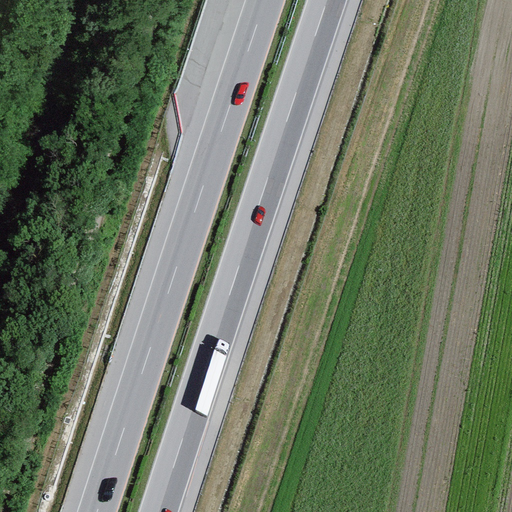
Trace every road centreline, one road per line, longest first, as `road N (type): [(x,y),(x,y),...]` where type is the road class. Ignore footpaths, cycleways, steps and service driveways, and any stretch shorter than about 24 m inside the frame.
road 1 (motorway): [(156,511),(323,0)]
road 2 (motorway): [(267,0),(103,511)]
road 3 (track): [(0,511),(161,0)]
